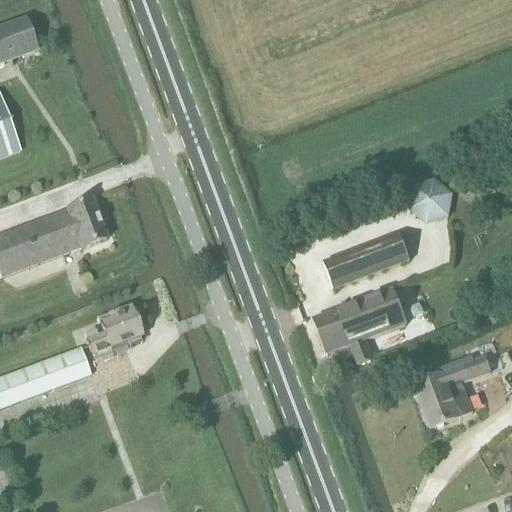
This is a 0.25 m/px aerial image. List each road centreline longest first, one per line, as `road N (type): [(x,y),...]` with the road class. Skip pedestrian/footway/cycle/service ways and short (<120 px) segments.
road 1 (unclassified): [(109,0),(300,511)]
road 2 (primary): [(332,511),(144,0)]
